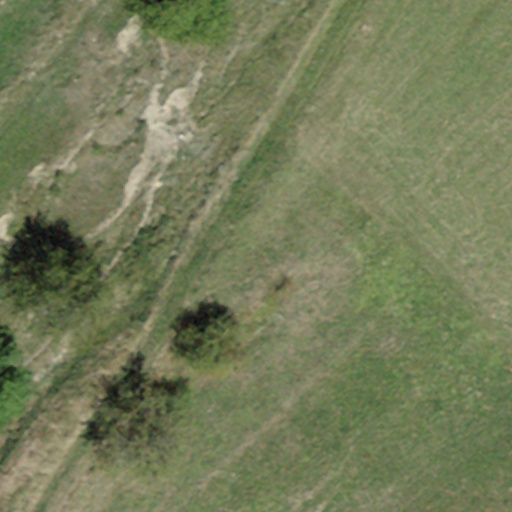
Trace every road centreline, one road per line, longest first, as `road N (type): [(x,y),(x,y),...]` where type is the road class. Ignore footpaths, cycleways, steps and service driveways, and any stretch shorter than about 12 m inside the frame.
road 1 (track): [(367,0),(284,150),(55,511)]
road 2 (track): [(0,469),(255,196)]
